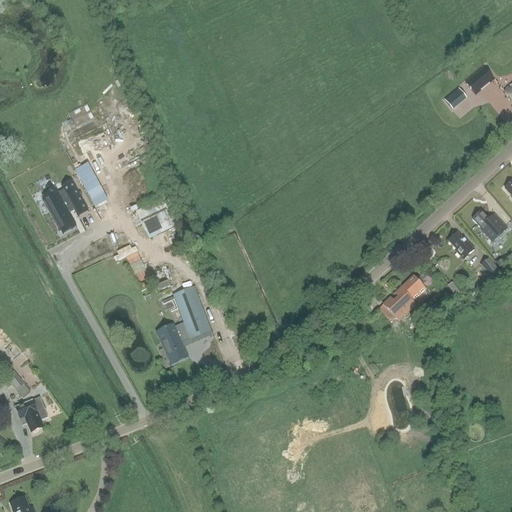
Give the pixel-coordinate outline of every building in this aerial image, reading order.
[(484,68),(465,83),(476,96),(482,91),(481,91),(489,83),(490,85),(495,81),(484,68)] [(511,84),(505,90),(503,91),(511,102),(511,84)] [(451,109),(467,99),(459,88),(444,98),(451,109)] [(56,189),(43,197),(45,201),(43,202),(58,232),(61,231),(63,235),(77,227),(69,212),(74,209),(78,218),(89,212),(72,181),(62,187),(64,191),(58,193),(56,189)] [(149,237),(169,230),(158,203),(131,214),(139,234),(147,231),(149,237)] [(492,243),(508,229),(495,215),(489,221),(481,213),(473,220),(481,229),(480,230),(492,243)] [(464,261),(474,251),(464,240),(463,241),(457,234),(449,243),(456,251),(455,252),(464,261)] [(490,252),(495,258),(500,254),(495,247),(490,252)] [(108,268),(115,284),(122,281),(125,289),(132,286),(117,253),(108,257),(112,267),(108,268)] [(129,260),(135,278),(147,274),(140,256),(129,260)] [(480,266),(490,278),(499,271),(489,259),(480,266)] [(499,268),(506,264),(503,259),(496,263),(499,268)] [(152,275),(158,290),(170,286),(164,271),(152,275)] [(499,273),(481,286),(488,295),(505,282),(499,273)] [(395,295),(398,297),(393,301),(390,298),(382,305),(383,306),(379,310),(390,322),(394,318),(398,322),(416,305),(413,302),(426,290),(414,277),(395,295)] [(190,341),(211,333),(196,292),(175,300),(190,341)] [(155,310),(169,306),(167,298),(153,303),(155,310)] [(187,358),(185,352),(177,335),(161,342),(171,365),(187,358)] [(30,389),(14,372),(6,380),(22,397),(30,389)] [(439,391),(432,392),(434,404),(441,403),(439,391)] [(39,431),(44,429),(42,422),(48,420),(40,399),(33,401),(15,408),(20,420),(21,420),(23,426),(28,424),(32,434),(34,433),(35,433),(38,432),(39,431)] [(35,511),(33,507),(30,509),(25,498),(10,503),(13,510),(13,511),(35,511)]
